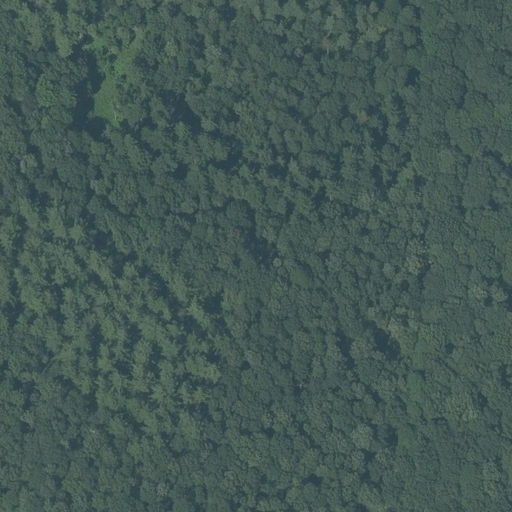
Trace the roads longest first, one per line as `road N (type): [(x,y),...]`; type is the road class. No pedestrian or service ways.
road 1 (unclassified): [(379,511),(425,308),(424,0)]
road 2 (unknown): [(450,350),(421,343),(323,383),(231,393),(124,447),(0,404)]
road 3 (unknown): [(459,0),(435,85),(450,350)]
